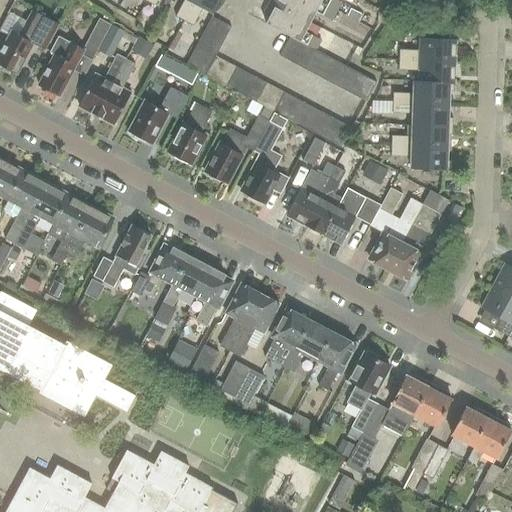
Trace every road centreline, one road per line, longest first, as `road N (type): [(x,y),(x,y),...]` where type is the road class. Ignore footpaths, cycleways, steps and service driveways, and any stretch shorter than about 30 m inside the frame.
road 1 (unclassified): [(433,338),(0,110)]
road 2 (unclassified): [(433,338),(479,242),(485,41)]
